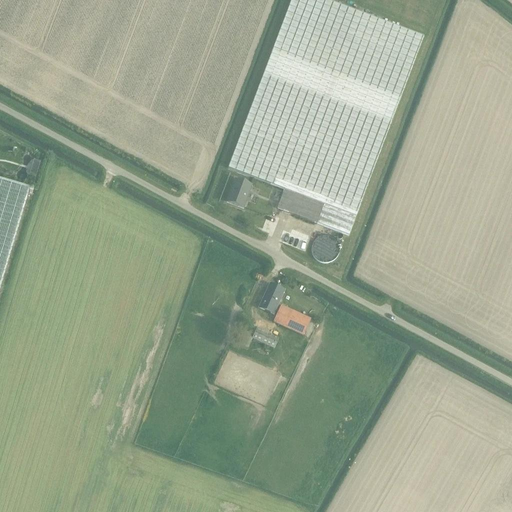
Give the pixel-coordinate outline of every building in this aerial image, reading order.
[(423,37),(325,0),(291,0),(228,168),(284,190),(277,209),(349,236),(423,37)] [(0,283),(28,188),(0,179),(0,283)] [(236,180),(227,202),(243,208),(251,186),(236,180)] [(317,261),(321,263),(325,264),(330,263),(334,261),(337,258),(340,254),(341,250),(340,245),(338,241),(335,237),(331,235),(326,234),(322,235),(318,237),(314,240),(312,244),(311,248),(312,253),(313,257),(317,261)] [(309,283),(311,278),(293,270),(291,276),(309,283)] [(270,284),(259,308),(273,315),(284,291),(270,284)] [(281,306),(273,322),(303,336),(310,320),(281,306)] [(252,339),(273,349),(278,339),(257,328),(252,339)]
